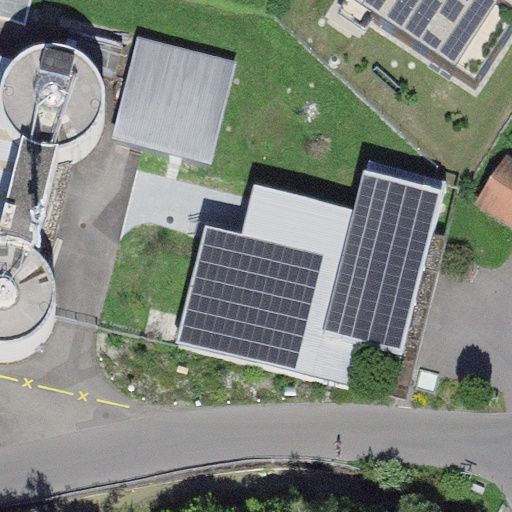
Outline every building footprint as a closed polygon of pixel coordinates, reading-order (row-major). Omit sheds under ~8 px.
[(511,72),(511,0),(358,0),(340,30),(484,118),(511,72)] [(126,48),(72,34),(64,61),(118,76),(126,48)] [(234,71),(143,49),(119,148),(211,170),(234,71)] [(22,75),(0,69),(0,362),(3,363),(19,361),(36,353),(49,339),(56,322),(58,303),(52,286),(41,271),(36,267),(59,171),(69,169),(86,161),(99,148),(106,131),(108,112),(102,94),(91,79),(76,69),(58,65),(39,67),(22,75)] [(511,164),(509,163),(479,209),(511,230),(511,164)] [(449,189),(369,169),(343,270),(208,237),(180,349),(353,392),(361,358),(404,368),(449,189)]
